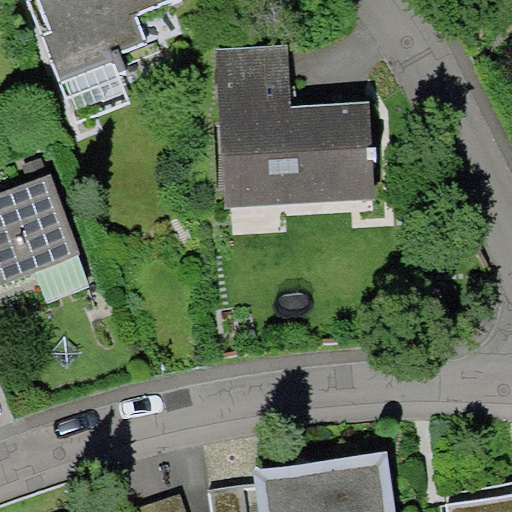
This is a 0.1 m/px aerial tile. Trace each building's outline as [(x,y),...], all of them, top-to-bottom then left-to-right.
[(54,0),(54,6),(30,14),(72,131),(134,114),(116,67),(149,52),(141,26),(182,5),(180,0),(54,0)] [(297,52),(224,57),(235,219),(385,209),(378,115),(302,121),(297,52)] [(58,188),(0,209),(0,299),(88,266),(58,188)] [(406,511),(400,463),(269,481),(273,511),(406,511)] [(511,511),(511,498),(444,508),(444,511),(511,511)] [(184,511),(181,501),(147,511),(184,511)]
